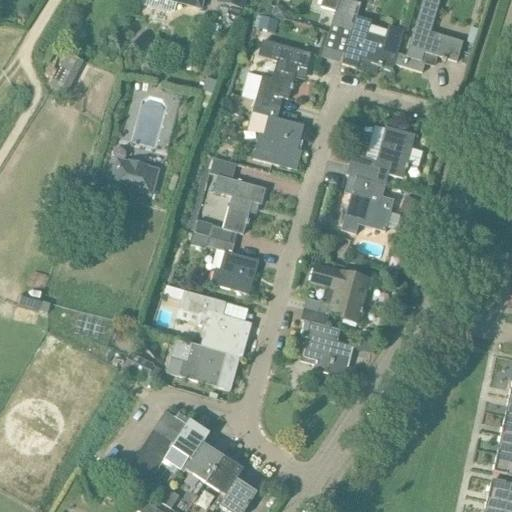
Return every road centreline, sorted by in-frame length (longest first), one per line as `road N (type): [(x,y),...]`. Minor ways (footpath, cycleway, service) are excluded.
road 1 (residential): [(244,425),(337,101),(358,92),(482,125)]
road 2 (residential): [(420,318),(482,125)]
road 3 (residential): [(307,483),(420,318)]
road 4 (residential): [(244,425),(157,396),(102,479)]
